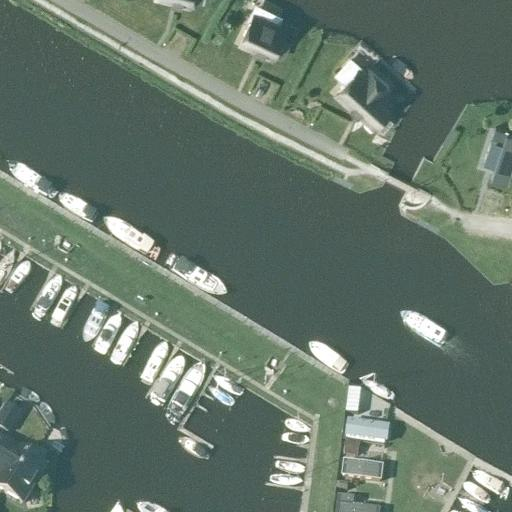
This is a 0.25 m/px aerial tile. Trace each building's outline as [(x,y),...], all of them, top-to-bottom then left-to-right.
[(154,0),(190,9),(192,0),(154,0)] [(252,9),(236,44),(272,61),(288,25),(252,9)] [(331,94),(371,129),(397,100),(388,91),(392,87),(367,65),(362,70),(356,65),(331,94)] [(490,141),(482,164),(494,168),(490,179),(506,185),(511,166),(511,135),(506,134),(507,131),(494,127),(491,136),(503,140),(501,145),(490,141)] [(353,451),(353,439),(384,440),(385,418),(342,417),(341,437),(339,437),(338,451),(353,451)] [(15,452),(0,442),(0,475),(0,476),(0,493),(21,506),(44,468),(16,451),(15,452)] [(378,474),(379,457),(338,456),(337,473),(378,474)] [(332,511),(370,511),(372,503),(335,498),(332,511)]
